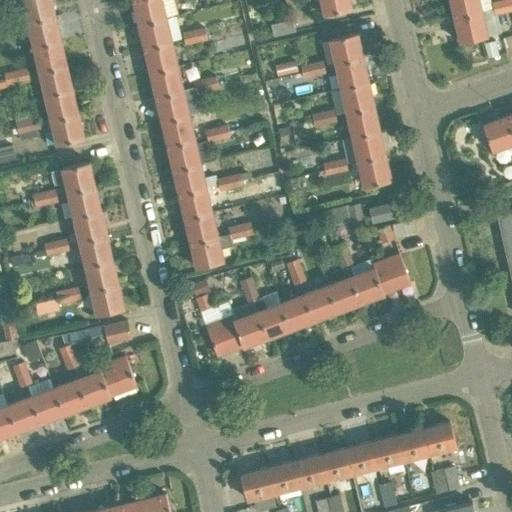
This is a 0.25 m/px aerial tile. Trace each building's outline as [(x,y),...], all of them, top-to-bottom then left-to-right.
[(10,0),(14,16),(23,14),(19,0),(10,0)] [(22,0),(28,21),(55,14),(52,0),(22,0)] [(167,16),(163,0),(133,0),(138,22),(167,16)] [(349,0),(321,0),(324,14),(351,8),(349,0)] [(450,0),(454,17),(481,11),(478,0),(450,0)] [(505,11),(503,0),(492,3),(494,14),(505,11)] [(511,0),(502,0),(503,0),(505,11),(511,9),(511,0)] [(481,11),(454,17),(460,42),(487,36),(481,11)] [(55,14),(28,21),(34,45),(61,39),(55,14)] [(173,40),(167,16),(138,22),(144,47),(173,40)] [(14,18),(4,20),(7,33),(18,31),(14,18)] [(296,32),(293,19),(271,24),(274,37),(296,32)] [(504,39),(511,36),(511,23),(500,26),(504,39)] [(193,29),(196,42),(208,39),(204,26),(193,29)] [(196,42),(193,29),(182,32),(185,45),(196,42)] [(336,63),(362,57),(356,32),(330,38),(336,63)] [(61,39),(34,45),(39,70),(67,63),(61,39)] [(173,40),(144,47),(150,71),(179,64),(173,40)] [(495,41),(483,44),(486,57),(498,55),(495,41)] [(362,57),(336,63),(341,88),(368,81),(362,57)] [(278,76),(298,71),(295,59),(275,64),(278,76)] [(311,62),(314,75),(326,72),(322,59),(311,62)] [(314,75),(311,62),(300,65),(303,77),(314,75)] [(73,88),(67,63),(39,70),(45,94),(73,88)] [(179,64),(150,71),(156,95),(184,88),(179,64)] [(26,66),(15,69),(19,82),(30,80),(26,66)] [(19,82),(15,69),(4,71),(7,85),(19,82)] [(205,77),(208,90),(219,88),(216,75),(205,77)] [(208,90),(205,77),(193,80),(196,93),(208,90)] [(373,106),(368,81),(341,88),(347,112),(373,106)] [(73,88),(45,94),(51,119),(79,112),(73,88)] [(184,88),(156,95),(162,119),(190,113),(184,88)] [(379,130),(373,106),(347,112),(352,136),(379,130)] [(333,108),(322,111),(326,124),(337,121),(333,108)] [(326,124),(322,111),(312,113),(314,127),(326,124)] [(79,112),(51,119),(57,144),(84,137),(79,112)] [(190,113),(162,119),(168,144),(196,137),(190,113)] [(27,118),(30,131),(41,128),(38,115),(27,118)] [(511,143),(511,128),(507,115),(483,123),(493,150),(511,143)] [(30,131),(27,118),(16,120),(19,133),(30,131)] [(227,123),(216,126),(219,139),(230,136),(227,123)] [(219,139),(216,126),(205,129),(208,142),(219,139)] [(379,130),(352,136),(358,161),(385,155),(379,130)] [(202,161),(196,137),(168,144),(174,168),(202,161)] [(13,144),(0,147),(0,163),(17,160),(13,144)] [(390,180),(385,155),(358,161),(364,186),(390,180)] [(345,156),(334,159),(337,173),(348,170),(345,156)] [(337,173),(334,159),(323,161),(326,175),(337,173)] [(68,192),(96,185),(90,160),(62,167),(63,168),(52,170),(55,184),(66,181),(68,192)] [(206,177),(202,161),(174,168),(179,192),(218,183),(217,178),(216,175),(206,177)] [(228,175),(231,188),(242,185),(239,172),(228,175)] [(228,175),(217,178),(218,183),(220,191),(231,188),(228,175)] [(297,177),(288,179),(291,189),(300,186),(297,177)] [(218,183),(179,192),(185,217),(213,210),(209,193),(220,191),(218,183)] [(102,210),(96,185),(68,192),(74,216),(102,210)] [(44,190),(47,204),(58,201),(55,188),(44,190)] [(47,204),(44,190),(33,193),(36,206),(47,204)] [(345,206),(349,221),(353,235),(369,229),(361,202),(345,206)] [(392,203),(370,208),(373,221),(395,216),(392,203)] [(102,210),(74,216),(80,241),(108,234),(102,210)] [(213,210),(185,217),(191,241),(219,234),(213,210)] [(511,210),(496,214),(497,215),(500,214),(511,265),(511,210)] [(250,221),(239,224),(242,236),(254,234),(250,221)] [(242,236),(239,224),(228,226),(229,232),(231,239),(242,236)] [(389,224),(377,229),(382,243),(395,237),(389,224)] [(382,243),(377,229),(365,233),(368,245),(382,243)] [(219,234),(191,241),(197,266),(225,259),(222,248),(232,245),(231,239),(229,232),(219,234)] [(114,258),(108,234),(80,241),(86,265),(114,258)] [(56,239),(58,252),(69,250),(67,237),(56,239)] [(58,252),(56,239),(45,242),(47,255),(58,252)] [(337,256),(350,251),(345,240),(333,245),(337,256)] [(354,261),(350,251),(337,256),(342,267),(354,261)] [(400,253),(375,263),(386,292),(411,283),(400,253)] [(120,282),(114,258),(86,265),(92,289),(120,282)] [(291,274),(302,269),(298,258),(286,262),(291,274)] [(282,260),(271,263),(273,270),(285,267),(282,260)] [(375,267),(353,275),(363,302),(385,294),(385,292),(386,292),(375,263),(374,263),(375,267)] [(26,286),(49,282),(46,267),(23,272),(26,286)] [(302,269),(291,274),(295,286),(301,284),(307,282),(302,269)] [(244,292),(256,286),(251,275),(239,281),(244,292)] [(314,279),(307,282),(301,284),(305,293),(315,320),(339,311),(329,284),(326,275),(314,279)] [(363,302),(353,275),(329,284),(339,311),(363,302)] [(206,278),(192,283),(196,295),(210,290),(206,278)] [(120,282),(92,289),(98,314),(126,307),(120,282)] [(67,288),(70,301),(81,298),(78,285),(67,288)] [(256,286),(244,292),(248,303),(261,298),(256,286)] [(70,301),(67,288),(56,290),(59,303),(70,301)] [(196,297),(200,310),(213,305),(208,293),(196,297)] [(305,293),(281,302),(291,329),(315,320),(305,293)] [(281,302),(257,311),(267,338),(291,329),(281,302)] [(267,338),(257,311),(234,319),(233,316),(231,316),(242,345),(244,344),(245,346),(267,338)] [(242,345),(231,316),(207,325),(217,354),(242,345)] [(128,319),(105,324),(109,343),(133,337),(128,319)] [(3,323),(7,340),(18,337),(14,321),(3,323)] [(87,328),(70,332),(72,342),(72,343),(106,334),(104,325),(87,328)] [(0,355),(15,352),(18,337),(7,340),(0,341),(0,355)] [(72,342),(59,347),(63,358),(76,353),(72,342)] [(76,353),(63,358),(68,369),(80,364),(76,353)] [(101,365),(102,368),(111,393),(137,384),(126,355),(101,365)] [(17,375),(29,370),(24,360),(12,365),(17,375)] [(111,393),(102,368),(79,377),(88,403),(112,394),(111,393)] [(29,370),(17,375),(21,386),(33,381),(29,370)] [(88,403),(79,377),(55,386),(65,412),(88,403)] [(55,386),(31,395),(41,421),(65,412),(55,386)] [(41,421),(31,395),(7,404),(17,430),(41,421)] [(7,404),(0,406),(0,436),(17,430),(7,404)] [(451,421),(424,428),(431,454),(458,447),(451,421)] [(431,454),(424,428),(398,435),(405,461),(431,454)] [(405,461),(398,435),(372,441),(379,467),(405,461)] [(372,441),(346,448),(352,474),(379,467),(372,441)] [(352,474),(346,448),(320,454),(326,481),(352,474)] [(326,481),(320,454),(293,461),(300,487),(326,481)] [(300,487),(293,461),(267,468),(274,494),(300,487)] [(441,468),(444,479),(447,490),(459,487),(453,465),(441,468)] [(274,494),(267,468),(241,474),(247,501),(274,494)] [(444,479),(441,468),(429,471),(432,482),(444,479)] [(447,490),(444,479),(432,482),(435,494),(447,490)] [(392,492),(389,481),(376,484),(379,496),(392,492)] [(141,498),(144,511),(171,511),(166,492),(141,498)] [(392,492),(379,496),(382,507),(395,503),(392,492)] [(339,505),(336,494),(324,497),(327,509),(339,505)] [(327,511),(327,509),(324,497),(311,501),(314,511),(327,511)] [(144,511),(141,498),(117,504),(119,511),(144,511)] [(475,511),(473,501),(438,509),(438,511),(475,511)]
